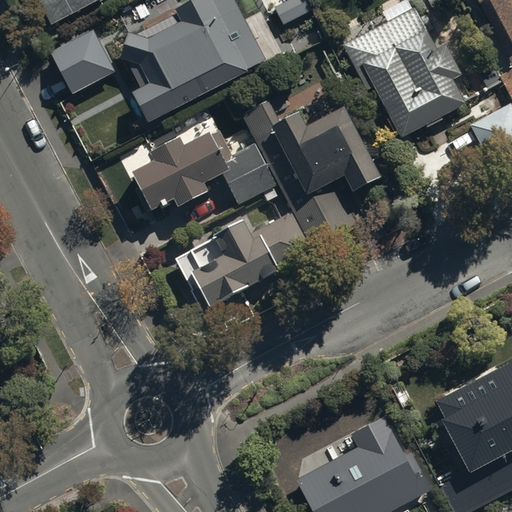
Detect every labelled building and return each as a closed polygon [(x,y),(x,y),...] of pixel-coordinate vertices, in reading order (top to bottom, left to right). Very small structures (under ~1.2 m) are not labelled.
[(38,0),(50,22),(92,0),(38,0)] [(132,91),(147,119),(264,56),(234,0),(189,0),(175,7),(182,20),(148,38),(128,31),(120,57),(140,64),(150,81),(132,91)] [(287,0),(273,8),(281,22),(308,8),(303,0),(287,0)] [(511,0),(489,0),(511,43),(511,45),(504,50),(511,66),(511,68),(499,75),(511,101),(511,0)] [(414,7),(342,45),(366,90),(373,87),(399,136),(462,103),(449,78),(459,72),(434,25),(425,29),(414,7)] [(288,33),(296,48),(331,31),(324,16),(288,33)] [(114,70),(91,29),(49,52),(71,93),(114,70)] [(269,100),(241,115),(313,251),(359,226),(334,180),(343,176),(349,189),(379,173),(342,105),(305,124),(297,110),(279,120),(269,100)] [(489,114),(469,124),(493,173),(511,163),(511,114),(494,123),(489,114)] [(132,169),(150,207),(173,196),(176,203),(207,188),(203,180),(223,171),(238,203),(274,186),(254,143),(230,154),(219,130),(210,134),(209,131),(183,143),(179,135),(150,149),(154,158),(132,169)] [(174,257),(202,308),(310,249),(290,212),(250,234),(241,217),(212,233),(214,235),(174,257)] [(443,417),(439,419),(465,467),(438,482),(454,511),(458,511),(511,483),(511,464),(504,451),(511,446),(511,357),(434,400),(443,417)] [(356,447),(296,477),(313,511),(381,511),(430,488),(411,451),(403,455),(383,415),(349,432),(356,447)]
